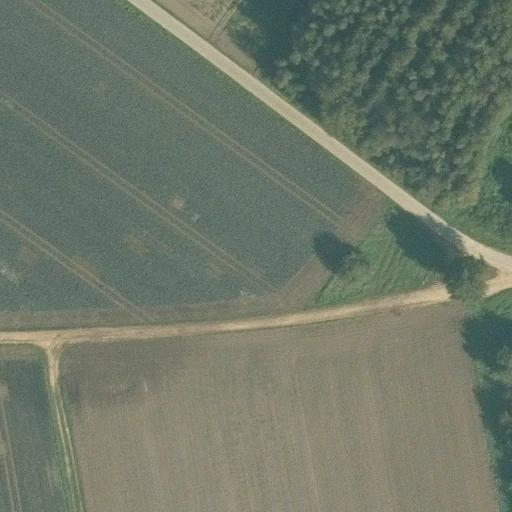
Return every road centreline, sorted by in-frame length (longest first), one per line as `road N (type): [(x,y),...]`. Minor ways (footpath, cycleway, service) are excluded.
road 1 (track): [(511,289),(144,336),(44,337)]
road 2 (unclassified): [(511,263),(476,252),(138,0)]
road 3 (track): [(44,337),(76,511)]
